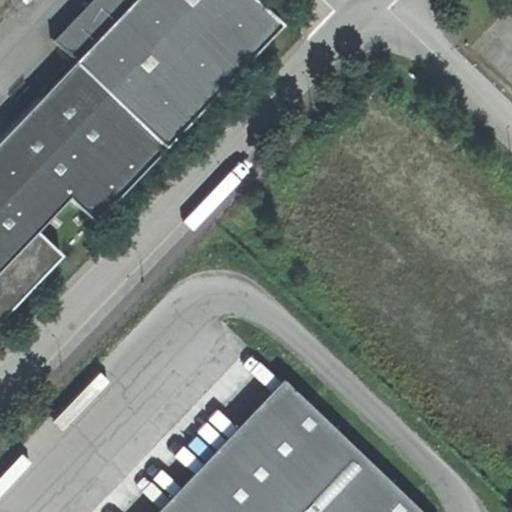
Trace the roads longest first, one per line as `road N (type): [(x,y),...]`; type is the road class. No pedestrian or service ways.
road 1 (unclassified): [(0,388),(347,22)]
road 2 (unclassified): [(511,126),(380,0)]
